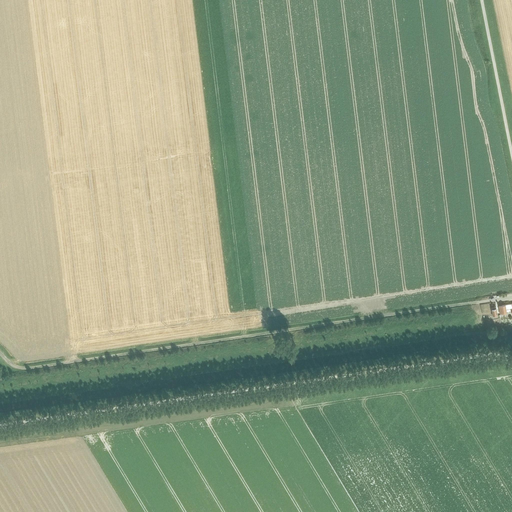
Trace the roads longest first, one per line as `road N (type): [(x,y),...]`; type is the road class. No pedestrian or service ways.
road 1 (unclassified): [(0,352),(28,367),(511,299)]
road 2 (unclassified): [(511,356),(0,424)]
road 3 (unclassified): [(511,152),(481,0)]
